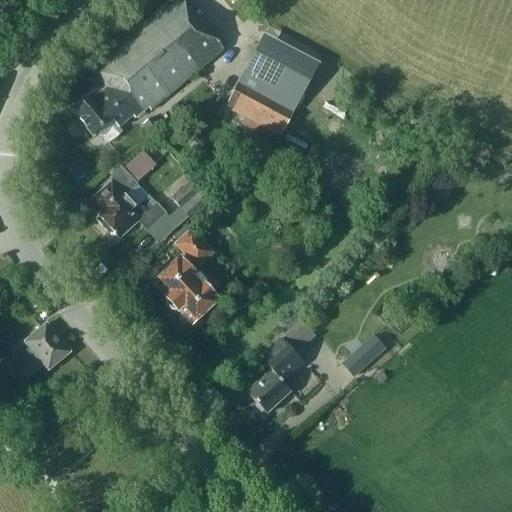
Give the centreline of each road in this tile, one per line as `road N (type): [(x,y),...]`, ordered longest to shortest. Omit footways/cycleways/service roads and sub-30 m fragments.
road 1 (tertiary): [(251,511),(68,305),(23,245),(4,190)]
road 2 (tertiary): [(4,190),(20,94),(81,0)]
